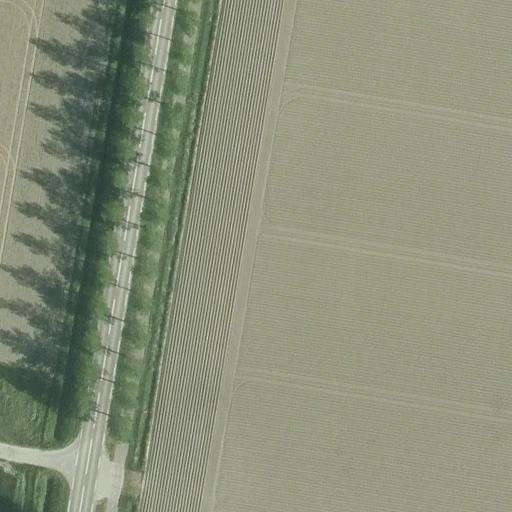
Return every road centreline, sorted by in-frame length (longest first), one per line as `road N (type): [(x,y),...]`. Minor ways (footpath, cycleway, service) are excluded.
road 1 (tertiary): [(79,511),(164,0)]
road 2 (track): [(19,511),(103,0)]
